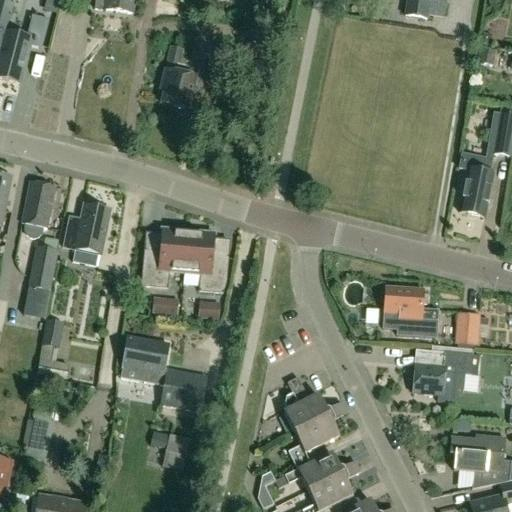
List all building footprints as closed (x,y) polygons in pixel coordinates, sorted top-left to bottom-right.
[(131,17),(133,0),(95,0),(94,12),(131,17)] [(407,0),(404,19),(426,22),(427,17),(444,19),(446,0),(407,0)] [(0,81),(20,87),(29,49),(41,51),(48,22),(32,18),(26,40),(5,34),(12,7),(0,4),(0,81)] [(162,107),(186,113),(194,80),(180,77),(182,69),(177,68),(180,52),(171,50),(161,93),(165,94),(162,107)] [(476,65),(492,68),(495,54),(479,51),(476,65)] [(511,119),(498,117),(491,157),(510,160),(511,147),(511,119)] [(487,164),(461,159),(457,173),(466,175),(458,215),(484,220),(492,177),(484,176),(487,164)] [(0,229),(0,230),(10,180),(0,178),(0,229)] [(46,232),(55,190),(30,185),(21,227),(46,232)] [(99,257),(108,213),(83,208),(78,230),(67,228),(62,249),(99,257)] [(183,285),(187,235),(161,233),(159,255),(143,254),(140,289),(166,291),(167,275),(183,276),(183,284),(182,284),(182,285),(183,285)] [(187,235),(183,285),(183,284),(184,276),(200,277),(198,294),(222,296),(225,286),(227,261),(211,260),(213,237),(187,235)] [(50,294),(57,253),(56,253),(57,242),(44,240),(42,249),(34,248),(27,290),(50,294)] [(396,322),(420,324),(421,307),(425,307),(426,298),(421,297),(422,293),(384,290),(383,316),(397,317),(396,322)] [(192,311),(193,297),(167,295),(166,309),(192,311)] [(153,316),(165,317),(166,302),(154,301),(153,316)] [(132,313),(141,315),(143,305),(134,304),(132,313)] [(218,323),(219,307),(202,306),(201,321),(218,323)] [(42,348),(40,361),(56,363),(57,356),(52,355),(53,350),(59,351),(63,324),(44,322),(40,348),(42,348)] [(463,343),(454,342),(453,350),(471,351),(473,351),(476,323),(464,322),(463,343)] [(127,344),(122,372),(145,376),(143,386),(162,389),(159,408),(200,415),(206,378),(164,371),(168,347),(146,344),(146,347),(127,344)] [(414,368),(411,396),(437,399),(436,405),(454,406),(456,392),(462,392),(463,374),(469,375),(471,359),(470,359),(471,351),(446,349),(446,356),(443,356),(442,371),(414,368)] [(292,397),(286,400),(284,408),(286,413),(282,415),(300,450),(287,456),(296,474),(284,480),(288,487),(300,481),(313,509),(306,511),(392,511),(393,511),(391,511),(374,511),(370,503),(351,511),(343,511),(339,505),(353,498),(346,486),(348,481),(360,475),(355,464),(343,470),(338,469),(332,457),(318,463),(313,452),(338,440),(332,427),(334,422),(345,416),(340,406),(328,412),(323,410),(317,398),(308,402),(297,381),(286,386),(292,397)] [(40,484),(56,409),(36,405),(33,422),(26,421),(23,437),(26,437),(17,479),(40,484)] [(181,474),(188,441),(152,434),(149,448),(165,452),(161,470),(181,474)] [(454,458),(452,474),(479,476),(478,491),(509,484),(511,483),(511,468),(510,469),(502,468),(504,442),(475,439),(475,443),(450,441),(449,457),(454,458)] [(374,459),(357,464),(360,475),(377,470),(374,459)] [(0,462),(0,497),(4,499),(12,465),(0,462)] [(270,475),(261,479),(257,502),(261,511),(263,511),(273,508),(264,489),(274,484),(270,475)] [(470,511),(504,511),(504,509),(511,506),(511,484),(498,488),(501,498),(469,506),(470,511)] [(57,511),(59,502),(39,499),(36,511),(83,511),(85,505),(69,502),(66,511),(57,511)]
